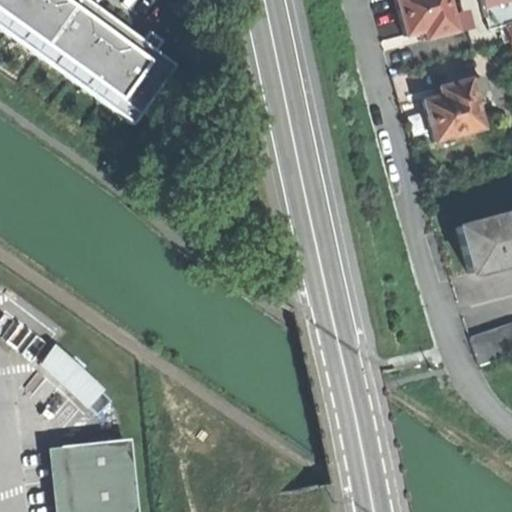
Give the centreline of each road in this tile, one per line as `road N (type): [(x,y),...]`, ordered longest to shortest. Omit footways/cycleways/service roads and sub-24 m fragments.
road 1 (track): [(511,470),(0,105)]
road 2 (secondary): [(371,511),(266,0)]
road 3 (residential): [(511,428),(486,406),(452,350),(353,0)]
road 4 (unknown): [(11,511),(2,367)]
